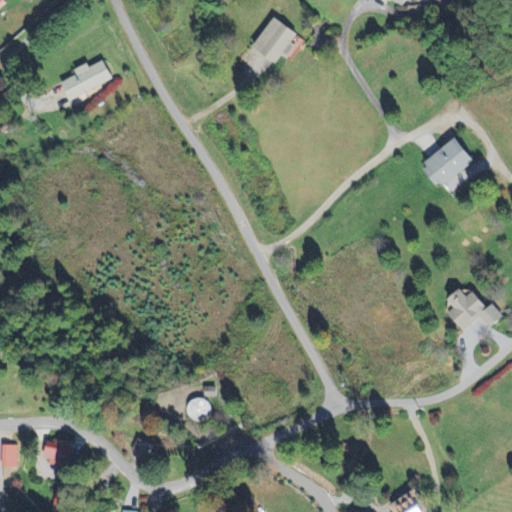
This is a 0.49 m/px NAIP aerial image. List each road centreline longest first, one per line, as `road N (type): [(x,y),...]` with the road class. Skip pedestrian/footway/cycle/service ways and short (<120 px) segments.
road 1 (residential): [(334,412),(116,0)]
road 2 (residential): [(254,446),(162,487),(141,483),(72,425),(0,422)]
road 3 (residential): [(334,412),(446,395),(511,344)]
road 4 (residential): [(256,260),(284,247),(404,142)]
road 5 (residential): [(404,142),(444,125),(511,189)]
